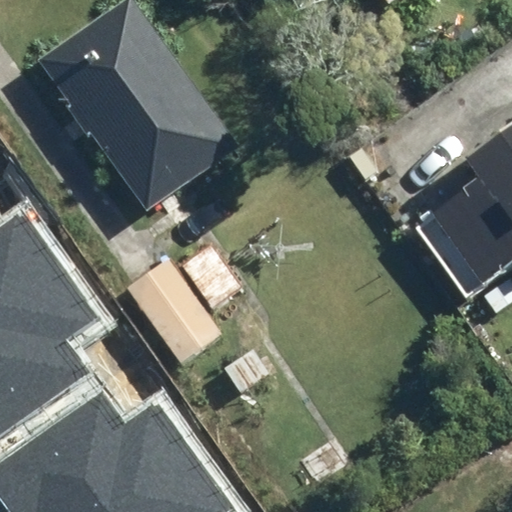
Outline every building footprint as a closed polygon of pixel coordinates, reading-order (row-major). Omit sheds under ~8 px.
[(136,0),(130,0),(44,66),(155,212),(245,144),(136,0)] [(391,0),(398,10),(411,0),(391,0)] [(511,133),(472,164),(488,184),(420,236),(474,305),(511,275),(511,133)] [(252,511),(164,387),(129,412),(85,350),(121,325),(30,197),(2,217),(0,214),(0,502),(6,511),(252,511)] [(222,242),(188,267),(220,311),(254,286),(222,242)] [(175,264),(135,293),(188,364),(228,334),(175,264)] [(289,373),(260,337),(216,372),(245,408),(289,373)]
